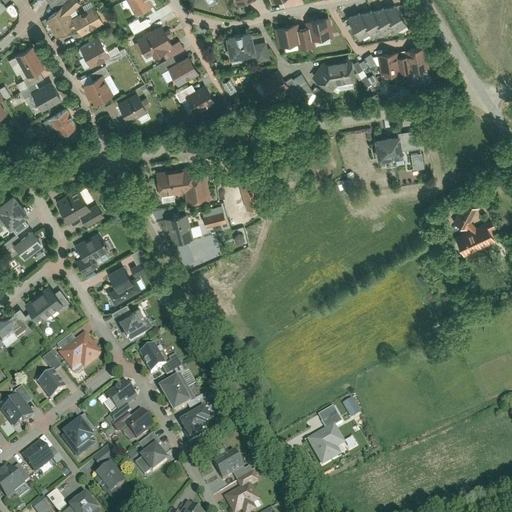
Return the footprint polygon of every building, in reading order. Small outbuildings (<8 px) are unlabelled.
[(80,0),(66,0),(47,19),(57,37),(76,26),(69,15),(82,2),(80,0)] [(128,0),(136,15),(157,3),(154,0),(128,0)] [(400,3),(388,10),(398,26),(400,30),(411,23),(400,3)] [(105,22),(95,5),(73,17),(83,34),(105,22)] [(387,6),(375,12),(384,28),(387,32),(398,26),(388,10),(387,6)] [(373,8),(362,15),(371,31),(373,35),(384,28),(375,12),(373,8)] [(360,11),(349,18),(360,38),(371,31),(362,15),(360,11)] [(134,32),(155,23),(152,15),(141,20),(139,17),(130,21),(134,32)] [(329,17),(307,21),(310,39),(333,35),(329,17)] [(299,23),(275,27),(279,47),(302,42),(299,23)] [(173,42),(163,24),(137,39),(147,57),(154,53),(157,58),(167,52),(164,47),(173,42)] [(228,36),(232,59),(259,54),(255,31),(228,36)] [(85,56),(91,66),(111,54),(101,35),(80,47),(79,51),(81,56),(85,56)] [(34,45),(16,56),(28,78),(47,67),(34,45)] [(427,46),(406,50),(410,72),(431,68),(427,46)] [(401,73),(397,52),(372,56),(374,66),(380,65),(382,76),(401,73)] [(200,72),(190,55),(169,67),(179,84),(200,72)] [(353,58),(324,63),(314,78),(329,88),(331,85),(356,80),(353,58)] [(291,88),(280,70),(260,82),(271,100),(291,88)] [(84,85),(95,105),(114,95),(103,74),(84,85)] [(63,99),(52,81),(33,92),(43,110),(63,99)] [(5,85),(0,88),(0,89),(6,99),(11,95),(5,85)] [(216,101),(207,85),(186,97),(196,113),(216,101)] [(148,111),(138,93),(118,104),(128,123),(148,111)] [(0,99),(0,119),(8,115),(0,99)] [(78,127),(68,108),(51,118),(61,136),(78,127)] [(45,122),(49,128),(54,124),(51,119),(45,122)] [(405,157),(402,135),(377,139),(378,150),(380,161),(405,157)] [(323,180),(313,149),(286,158),(297,189),(323,180)] [(413,153),(414,168),(425,168),(424,152),(413,153)] [(190,203),(210,199),(206,174),(194,177),(192,165),(157,171),(161,195),(188,190),(190,203)] [(253,179),(239,184),(247,208),(261,204),(253,179)] [(57,202),(68,223),(92,210),(81,189),(57,202)] [(0,203),(0,213),(11,228),(31,213),(15,192),(0,203)] [(470,228),(481,208),(464,199),(454,219),(470,228)] [(226,209),(204,215),(207,227),(229,221),(226,209)] [(188,212),(167,217),(174,243),(195,237),(188,212)] [(488,221),(455,235),(463,253),(496,238),(488,221)] [(45,245),(34,229),(15,244),(27,259),(45,245)] [(99,232),(76,244),(85,261),(108,249),(99,232)] [(184,264),(195,260),(189,241),(178,245),(184,264)] [(108,292),(116,305),(145,288),(138,275),(132,278),(124,264),(109,273),(114,281),(117,287),(108,292)] [(50,283),(25,302),(41,323),(66,304),(50,283)] [(25,316),(17,306),(11,311),(12,312),(0,321),(0,348),(2,347),(3,348),(26,330),(19,320),(25,316)] [(117,320),(128,340),(149,328),(137,308),(117,320)] [(104,356),(86,333),(59,354),(73,372),(81,365),(85,371),(104,356)] [(139,353),(151,374),(170,363),(158,342),(139,353)] [(129,350),(132,359),(140,356),(137,347),(129,350)] [(55,371),(37,384),(51,402),(68,388),(55,371)] [(181,375),(159,387),(175,414),(197,401),(181,375)] [(138,395),(126,380),(106,395),(118,410),(138,395)] [(0,412),(14,431),(34,416),(20,397),(0,412)] [(156,428),(143,410),(125,424),(138,441),(156,428)] [(208,410),(183,424),(193,441),(211,431),(208,427),(215,423),(208,410)] [(92,439),(78,420),(60,433),(63,437),(61,438),(76,458),(94,445),(90,440),(92,439)] [(345,445),(335,425),(307,440),(321,467),(341,457),(337,449),(345,445)] [(54,460),(41,443),(30,452),(22,458),(35,475),(54,460)] [(153,473),(170,461),(158,445),(141,457),(153,473)] [(103,463),(111,456),(107,450),(98,457),(103,463)] [(233,450),(210,464),(220,481),(243,468),(233,450)] [(133,451),(128,455),(132,460),(137,456),(133,451)] [(114,464),(97,476),(113,496),(129,484),(114,464)] [(13,467),(0,477),(0,491),(6,499),(26,484),(13,467)] [(225,498),(232,511),(240,511),(242,511),(254,511),(255,511),(252,506),(259,502),(250,485),(225,498)] [(57,491),(48,498),(57,511),(60,511),(68,507),(57,491)] [(90,492),(70,508),(72,510),(69,511),(99,511),(104,509),(90,492)] [(203,511),(189,503),(183,511),(172,511),(169,510),(168,511),(203,511)]
